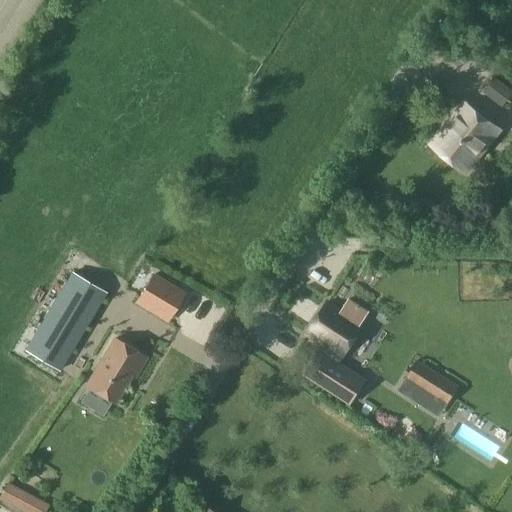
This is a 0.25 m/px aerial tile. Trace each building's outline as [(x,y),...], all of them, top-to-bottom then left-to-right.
[(502,106),(511,92),(511,91),(495,78),(484,92),(502,106)] [(465,171),(498,129),(466,104),(434,144),(465,171)] [(72,272),(25,349),(60,370),(106,293),(72,272)] [(45,272),(39,281),(53,290),(59,281),(45,272)] [(167,319),(182,293),(153,276),(138,303),(167,319)] [(342,356),(363,325),(328,302),(307,333),(342,356)] [(147,358),(115,338),(88,385),(117,403),(147,358)] [(361,376),(322,349),(307,372),(346,399),(361,376)] [(447,403),(458,386),(417,360),(407,377),(447,403)] [(0,443),(11,449),(39,393),(22,385),(14,400),(18,402),(0,436),(0,443)] [(469,452),(478,435),(459,425),(450,442),(469,452)] [(26,511),(42,511),(47,503),(8,482),(0,498),(26,511)] [(212,511),(199,503),(193,511),(212,511)]
